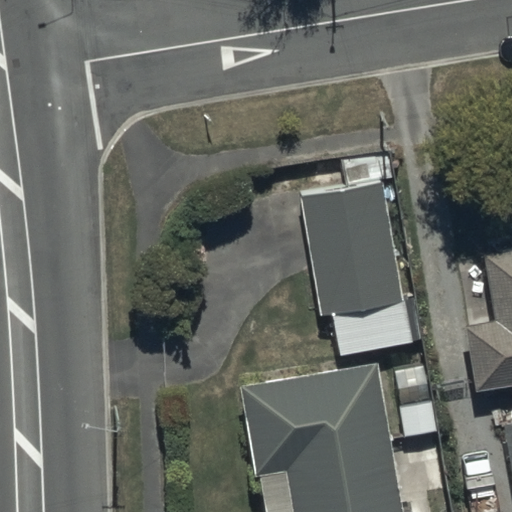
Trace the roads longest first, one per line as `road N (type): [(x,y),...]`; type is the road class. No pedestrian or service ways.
road 1 (residential): [(0,78),(471,0)]
road 2 (tertiary): [(0,103),(22,329),(28,511)]
